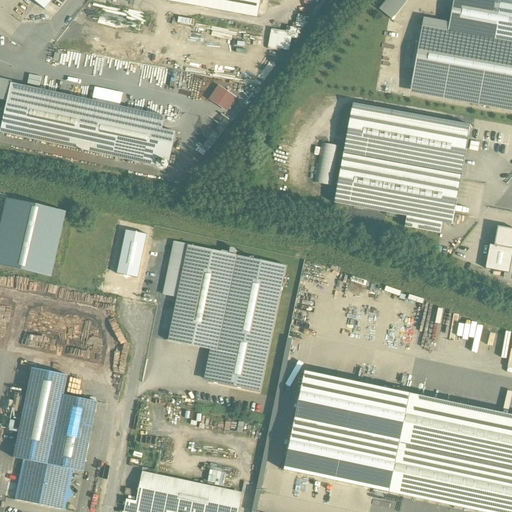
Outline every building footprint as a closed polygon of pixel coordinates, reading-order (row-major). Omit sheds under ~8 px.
[(31,0),(44,10),(51,0),(31,0)] [(158,0),(158,2),(257,19),(260,0),(158,0)] [(387,0),(379,10),(389,18),(392,21),(408,0),(387,0)] [(511,3),(500,1),(492,0),(453,0),(448,32),(422,27),(411,95),(511,113),(511,3)] [(12,82),(0,79),(0,100),(7,102),(11,85),(12,82)] [(165,118),(11,85),(7,102),(1,133),(155,167),(156,160),(169,163),(176,133),(162,131),(165,118)] [(236,100),(217,86),(207,99),(226,113),(236,100)] [(470,131),(471,127),(353,105),(334,204),(407,217),(405,228),(440,235),(441,235),(443,224),(453,226),(470,131)] [(322,144),(314,183),(332,187),(340,147),(322,144)] [(65,213),(9,200),(0,238),(0,262),(51,274),(65,213)] [(486,268),(510,273),(511,261),(511,227),(499,225),(495,245),(491,244),(486,268)] [(287,269),(176,243),(165,294),(178,297),(169,341),(210,352),(204,382),(261,393),(287,269)] [(68,376),(33,369),(14,458),(24,460),(74,471),(83,473),(98,403),(64,396),(68,376)] [(511,511),(511,417),(305,375),(285,472),(478,511),(511,511)] [(74,471),(24,460),(16,500),(65,510),(67,500),(73,496),(70,490),(74,471)] [(211,472),(209,484),(225,486),(226,473),(211,472)] [(238,511),(242,494),(143,473),(137,503),(127,501),(125,511),(166,511),(167,510),(175,511),(238,511)] [(243,503),(253,503),(253,491),(257,492),(258,483),(243,483),(243,503)]
